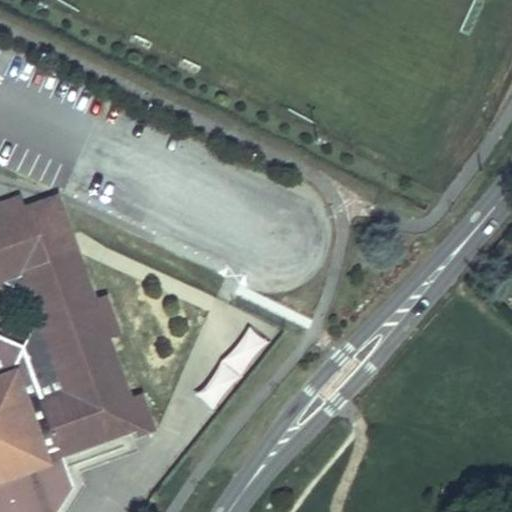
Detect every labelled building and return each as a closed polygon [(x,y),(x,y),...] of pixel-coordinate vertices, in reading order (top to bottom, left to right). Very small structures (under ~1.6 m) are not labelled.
[(0,281),(26,288),(34,309),(18,336),(22,346),(58,435),(61,442),(135,412),(138,419),(152,413),(138,380),(126,385),(100,323),(113,318),(99,284),(87,289),(45,187),(12,200),(5,203),(0,191),(0,190),(0,281)] [(7,188),(0,191),(5,203),(12,200),(7,188)] [(245,327),(196,397),(215,410),(264,339),(245,327)] [(58,435),(22,346),(0,336),(0,507),(5,510),(27,501),(31,492),(20,464),(46,453),(42,442),(58,435)] [(0,511),(58,511),(74,474),(61,442),(58,435),(42,442),(46,453),(20,464),(31,492),(27,501),(5,510),(0,507),(0,511)]
